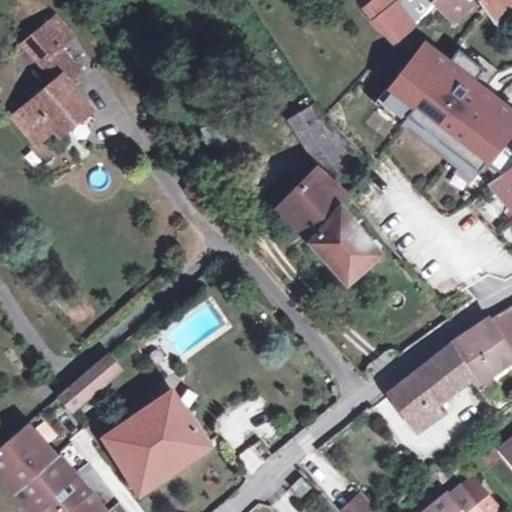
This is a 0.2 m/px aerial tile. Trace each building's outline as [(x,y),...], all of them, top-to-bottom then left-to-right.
[(414,23),(433,1),(431,0),(375,0),(362,12),(391,43),(392,44),(414,23)] [(434,0),(433,1),(451,21),(473,0),(434,0)] [(511,0),(478,0),(490,18),(511,5),(511,0)] [(67,81),(78,71),(58,47),(70,37),(54,17),(21,43),(53,82),(14,116),(37,144),(55,128),(60,134),(90,109),(67,81)] [(478,170),(477,169),(485,160),(502,173),(511,164),(511,149),(500,141),(511,125),(511,112),(471,82),(483,67),(457,47),(446,61),(424,44),(382,97),(380,94),(373,103),(471,178),(478,170)] [(298,126),(321,164),(346,140),(323,117),(320,111),(298,126)] [(356,151),(346,140),(321,164),(320,165),(333,177),(356,151)] [(511,164),(502,173),(491,182),(493,183),(511,205),(511,164)] [(339,205),(348,196),(347,194),(317,168),(279,206),(347,282),(380,252),(339,205)] [(215,197),(199,178),(186,189),(201,209),(215,197)] [(402,262),(394,270),(409,288),(418,280),(402,262)] [(475,385),(511,359),(511,357),(487,317),(463,333),(447,345),(449,346),(389,392),(416,429),(436,415),(431,407),(471,379),(475,385)] [(97,365),(72,387),(84,401),(122,369),(110,354),(97,365)] [(72,411),(84,401),(72,387),(60,397),(72,411)] [(140,414),(131,420),(148,445),(155,440),(173,466),(207,443),(173,392),(140,414)] [(125,414),(130,421),(131,420),(140,414),(135,407),(125,414)] [(148,445),(131,420),(130,421),(105,437),(141,488),(173,466),(155,440),(148,445)] [(0,447),(0,472),(31,511),(59,511),(87,490),(27,424),(0,447)] [(511,439),(503,446),(511,457),(511,439)] [(237,453),(248,472),(271,459),(260,440),(237,453)] [(493,511),(500,505),(464,474),(454,485),(463,493),(485,511),(493,511)] [(299,476),(289,486),(299,496),(309,486),(299,476)] [(454,485),(445,496),(454,504),(463,493),(454,485)] [(105,511),(87,490),(59,511),(105,511)] [(338,510),(339,511),(380,511),(361,490),(338,510)] [(485,511),(463,493),(454,504),(445,496),(430,511),(485,511)]
